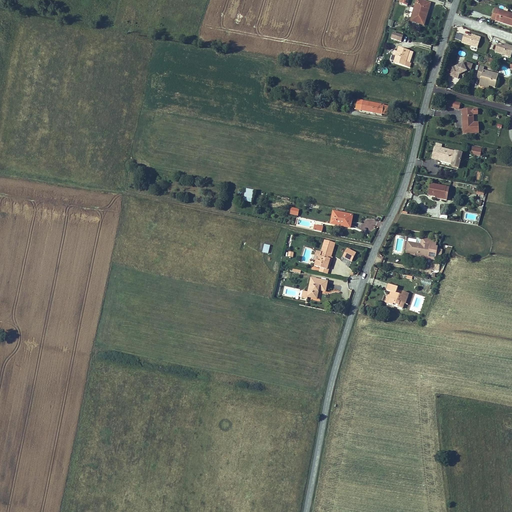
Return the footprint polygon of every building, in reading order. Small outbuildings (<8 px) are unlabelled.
[(417,1),(411,20),(417,22),(423,3),(417,1)] [(425,10),(428,11),(430,5),(423,3),(417,22),(421,23),(425,10)] [(511,14),(496,9),(494,14),(497,15),(497,17),(511,21),(511,14)] [(423,26),(428,11),(425,10),(421,23),(417,22),(417,24),(423,26)] [(511,21),(497,17),(496,22),(511,27),(511,21)] [(397,43),(400,37),(390,34),(388,40),(397,43)] [(478,48),(481,38),(473,36),(472,38),(471,38),(464,35),(462,43),(478,48)] [(511,53),(511,46),(506,45),(505,47),(504,47),(497,45),(495,52),(511,57),(511,53)] [(405,52),(404,57),(397,55),(394,65),(404,68),(408,53),(405,52)] [(469,73),(472,65),(464,62),(463,64),(456,68),(452,66),(449,75),(458,79),(459,75),(461,74),(465,72),(466,72),(469,73)] [(484,70),(484,68),(480,67),(476,78),(481,80),(480,83),(493,88),(497,75),(484,70)] [(449,76),(445,85),(454,89),(458,79),(449,76)] [(448,104),(460,108),(462,102),(450,98),(448,104)] [(383,109),(357,103),(355,113),(381,118),(383,109)] [(471,112),(460,112),(461,135),(476,135),(476,124),(471,124),(471,116),(475,116),(475,111),(471,112)] [(456,157),(436,153),(433,161),(453,166),(456,157)] [(445,192),(430,188),(427,199),(436,201),(436,203),(443,204),(445,192)] [(247,190),(245,202),(252,204),(255,192),(247,190)] [(350,230),(352,218),(334,213),(331,226),(350,230)] [(406,243),(403,253),(404,253),(425,257),(425,259),(433,260),(433,261),(438,261),(439,251),(435,250),(435,249),(433,248),(434,244),(428,243),(428,241),(429,240),(419,239),(419,240),(418,246),(413,245),(406,243)] [(329,274),(331,267),(328,267),(330,260),(332,251),(322,250),(320,256),(319,264),(317,264),(316,264),(315,270),(321,272),(329,274)] [(352,262),(355,255),(346,251),(344,259),(352,262)] [(329,284),(313,280),(310,294),(309,299),(318,301),(320,292),(327,293),(329,284)] [(395,293),(397,287),(388,284),(386,290),(389,291),(388,295),(391,296),(389,304),(393,306),(394,303),(397,305),(397,307),(402,308),(403,304),(405,304),(408,293),(402,292),(401,294),(395,293)]
